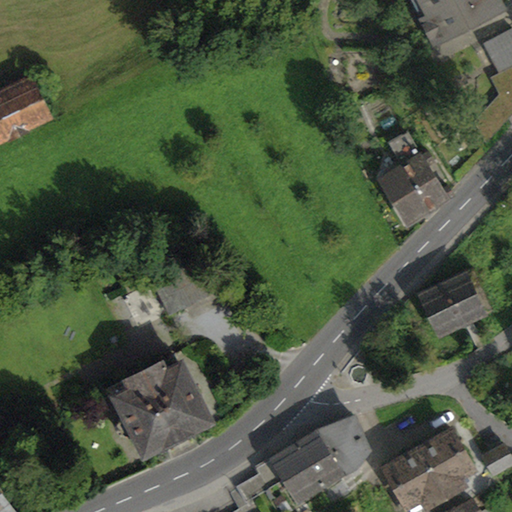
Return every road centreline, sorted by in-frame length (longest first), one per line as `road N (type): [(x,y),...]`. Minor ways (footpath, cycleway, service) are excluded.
road 1 (primary): [(511,155),(282,401)]
road 2 (primary): [(282,401),(195,473),(96,511)]
road 3 (tertiary): [(442,378),(310,404),(282,401)]
